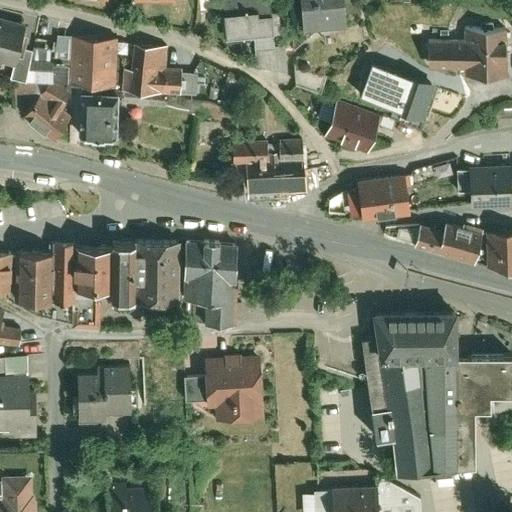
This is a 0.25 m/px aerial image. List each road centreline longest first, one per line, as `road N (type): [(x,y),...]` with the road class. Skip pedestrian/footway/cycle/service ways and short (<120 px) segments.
road 1 (residential): [(54,511),(52,329),(263,325),(344,315),(360,308),(369,291),(368,245)]
road 2 (residential): [(29,0),(192,40),(247,67),(334,144),(355,149),(416,139),(421,153)]
road 3 (tertiary): [(295,226),(139,182)]
road 4 (residential): [(368,245),(399,275),(511,304)]
road 5 (residential): [(295,226),(307,195),(356,164),(421,153)]
road 6 (residential): [(511,207),(402,215),(376,229),(368,245)]
road 7 (residential): [(139,182),(117,211),(0,233)]
road 8 (tertiary): [(511,281),(368,245)]
road 9 (tertiary): [(139,182),(0,152)]
